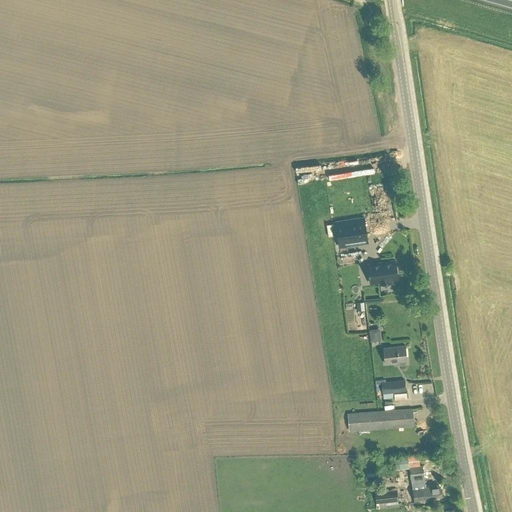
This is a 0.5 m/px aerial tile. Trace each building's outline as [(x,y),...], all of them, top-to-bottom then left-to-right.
[(285,175),(318,169),(317,162),(284,169),(285,175)] [(364,217),(335,221),(338,241),(345,240),(346,246),(354,245),(359,244),(366,243),(368,242),(367,236),(364,218),(364,217)] [(370,265),(373,284),(379,283),(379,286),(390,284),(390,281),(397,280),(394,261),(370,265)] [(405,345),(383,348),(385,364),(398,363),(399,365),(406,365),(406,361),(407,361),(405,345)] [(385,381),(382,381),(382,383),(384,397),(394,396),(395,399),(407,398),(406,392),(394,393),(394,392),(406,391),(405,379),(385,381)] [(349,429),(413,424),(412,406),(348,411),(349,429)] [(418,453),(393,457),(395,467),(408,466),(409,476),(410,476),(414,501),(428,499),(428,497),(442,495),(440,482),(426,484),(423,463),(420,464),(419,458),(418,453)] [(387,502),(398,501),(397,489),(375,491),(377,509),(388,508),(387,502)]
